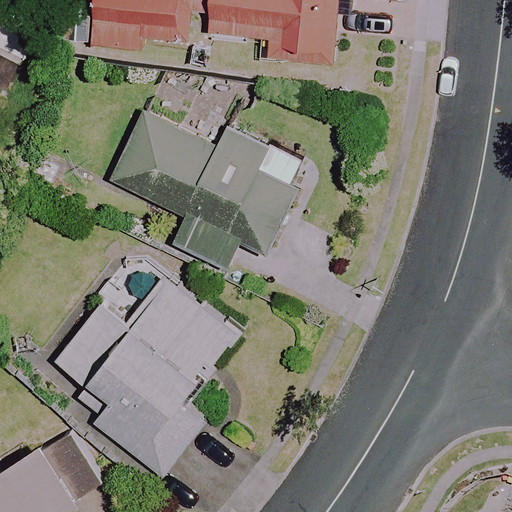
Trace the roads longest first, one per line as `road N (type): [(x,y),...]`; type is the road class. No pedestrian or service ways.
road 1 (residential): [(429,338),(484,152),(503,0)]
road 2 (residential): [(322,511),(370,446),(429,338)]
